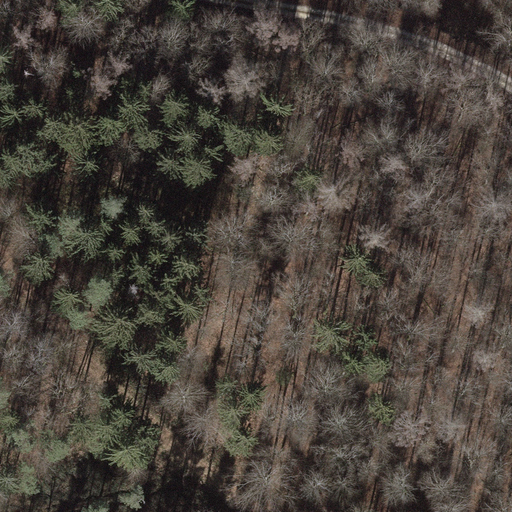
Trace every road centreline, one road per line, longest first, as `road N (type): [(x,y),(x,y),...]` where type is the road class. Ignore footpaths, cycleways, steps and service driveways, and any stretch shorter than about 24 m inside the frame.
road 1 (track): [(0,231),(151,391),(281,511)]
road 2 (track): [(511,82),(464,50),(259,0)]
